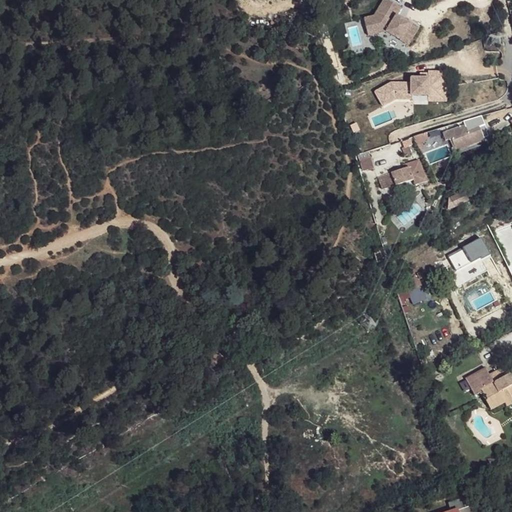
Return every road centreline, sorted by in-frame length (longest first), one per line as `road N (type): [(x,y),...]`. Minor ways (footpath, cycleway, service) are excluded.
road 1 (track): [(39,511),(121,444),(149,439),(178,451),(199,449),(266,409)]
road 2 (track): [(205,335),(259,377),(266,399),(265,511)]
road 3 (residential): [(398,135),(511,97)]
